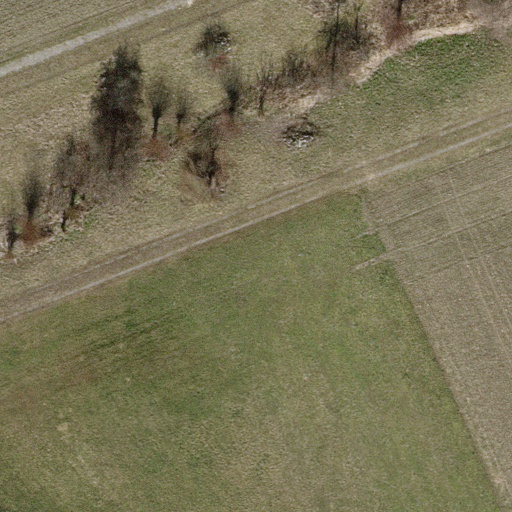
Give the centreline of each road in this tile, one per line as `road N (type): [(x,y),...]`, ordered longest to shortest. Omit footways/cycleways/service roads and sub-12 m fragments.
road 1 (track): [(0,315),(511,118)]
road 2 (track): [(0,87),(222,0)]
